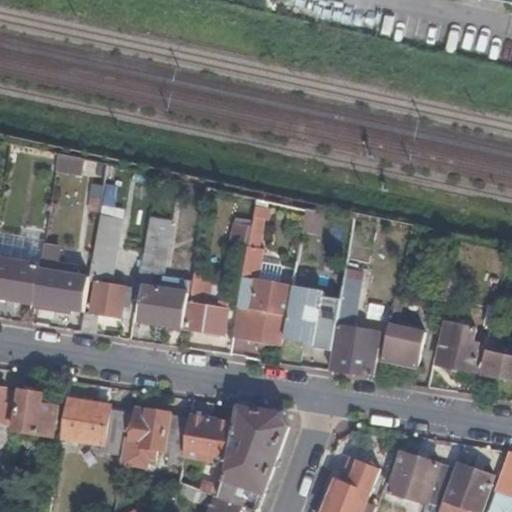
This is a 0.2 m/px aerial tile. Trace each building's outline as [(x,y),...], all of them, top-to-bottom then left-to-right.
[(61,172),(83,173),(84,159),(62,158),(61,172)] [(249,248),(244,279),(259,281),(264,251),(259,250),(265,219),(270,220),(271,211),(256,207),(249,248)] [(317,269),(322,236),(320,236),(324,214),(306,210),(302,233),(305,234),(299,267),(317,269)] [(100,217),(97,229),(92,262),(89,282),(96,283),(91,313),(97,314),(121,318),(123,308),(129,309),(133,289),(99,284),(99,278),(113,280),(124,222),(100,217)] [(184,328),(191,283),(167,279),(166,285),(161,284),(160,289),(150,288),(152,274),(163,275),(171,223),(151,220),(140,287),(144,288),(139,320),(184,328)] [(249,244),(252,228),(223,223),(219,240),(249,244)] [(92,262),(97,229),(84,227),(78,259),(92,262)] [(61,249),(44,247),(41,266),(41,271),(44,271),(39,304),(72,310),(78,271),(66,269),(66,267),(59,266),(61,249)] [(41,271),(41,266),(0,259),(0,298),(35,304),(41,271)] [(335,277),(296,270),(294,287),(332,293),(335,277)] [(365,273),(347,270),(341,302),(338,326),(339,327),(355,329),(365,273)] [(230,305),(210,301),(214,277),(197,273),(192,305),(190,305),(187,329),(226,335),(230,305)] [(448,303),(453,277),(436,273),(430,299),(448,303)] [(464,280),(453,277),(448,303),(459,306),(464,280)] [(289,316),(293,288),(294,287),(259,281),(244,279),(234,337),(281,345),(286,315),(289,316)] [(338,326),(341,302),(324,299),(324,294),(293,288),(289,316),(285,341),(313,346),(313,352),(333,355),(338,326)] [(495,322),(498,309),(489,307),(485,327),(494,329),(495,322)] [(94,334),(97,314),(91,313),(83,312),(80,331),(94,334)] [(474,343),(476,330),(462,327),(463,320),(457,319),(454,331),(446,329),(438,365),(478,373),(482,354),(477,353),(479,344),(474,343)] [(407,324),(393,321),(392,326),(406,329),(407,324)] [(506,325),(495,322),(494,329),(490,346),(492,347),(486,375),(511,381),(511,358),(506,358),(507,350),(500,348),(506,325)] [(406,329),(392,326),(384,360),(419,368),(426,333),(406,329)] [(382,333),(355,329),(339,327),(332,370),(374,377),(382,333)] [(0,464),(7,466),(14,426),(10,426),(14,403),(4,402),(6,389),(0,388),(0,424),(0,427),(0,464)] [(43,406),(44,395),(22,392),(16,430),(53,436),(55,424),(57,424),(59,409),(43,406)] [(68,400),(62,437),(104,443),(103,450),(124,453),(126,438),(130,412),(111,409),(111,406),(68,400)] [(220,499),(254,511),(259,511),(291,428),(282,415),(238,407),(236,424),(229,465),(223,488),(220,499)] [(124,453),(122,465),(149,469),(150,459),(157,460),(159,449),(167,450),(164,463),(180,466),(187,417),(138,409),(133,439),(126,438),(124,453)] [(229,465),(236,424),(191,417),(185,457),(229,465)] [(391,492),(432,505),(444,508),(447,500),(449,501),(459,471),(403,454),(391,492)] [(496,492),(511,497),(511,454),(510,454),(509,457),(496,492)] [(372,511),(375,505),(371,504),(383,470),(354,459),(346,481),(340,479),(327,511),(372,511)] [(444,508),(442,511),(470,511),(471,510),(479,511),(482,511),(495,478),(461,466),(459,471),(449,501),(447,500),(444,508)] [(215,497),(220,499),(223,488),(182,473),(180,483),(215,497)] [(234,511),(212,503),(215,497),(180,483),(180,485),(177,493),(211,506),(208,511),(234,511)] [(488,511),(511,511),(511,497),(496,492),(488,511)]
